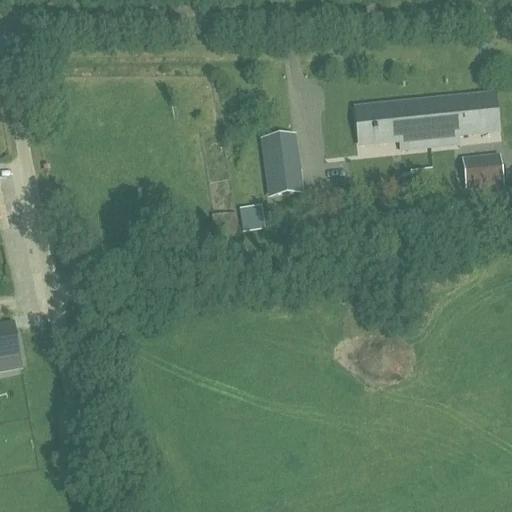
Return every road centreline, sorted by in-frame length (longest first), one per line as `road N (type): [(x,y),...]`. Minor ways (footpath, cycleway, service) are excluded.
road 1 (tertiary): [(511,17),(4,25)]
road 2 (unclassified): [(4,25),(99,507)]
road 3 (track): [(55,295),(511,203)]
